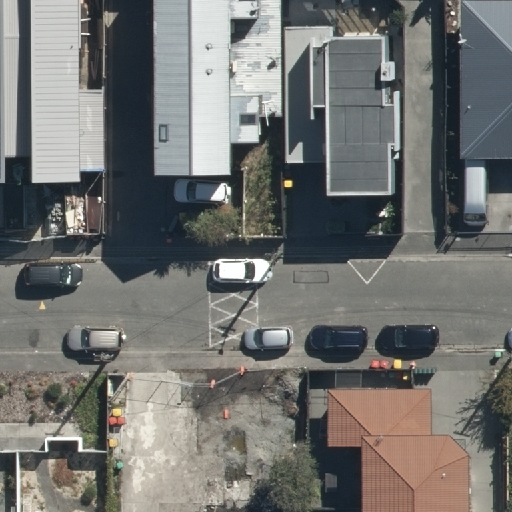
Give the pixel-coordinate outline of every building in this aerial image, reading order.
[(160,0),(162,185),(241,184),(239,0),(160,0)] [(511,0),(484,0),(461,0),(463,162),(511,161),(511,0)] [(398,41),(287,41),(288,172),(335,172),(335,195),(399,194),(398,41)] [(0,202),(13,202),(13,179),(82,179),(81,43),(0,42),(0,202)] [(478,511),(478,461),(462,440),(437,440),(437,400),(333,400),(333,458),(372,458),(372,511),(478,511)] [(280,511),(281,495),(196,496),(196,511),(280,511)]
